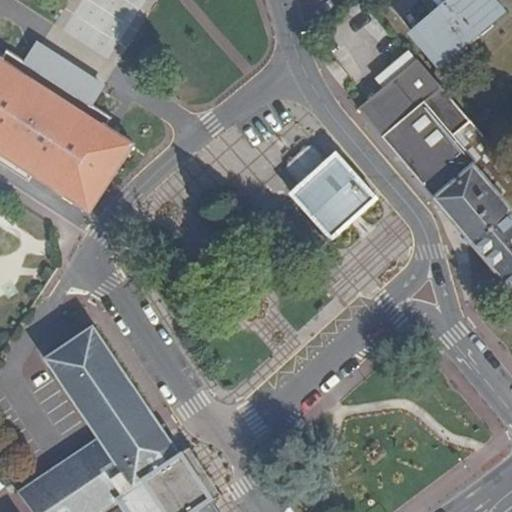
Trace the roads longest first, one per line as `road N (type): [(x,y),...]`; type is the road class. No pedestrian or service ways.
road 1 (residential): [(302,72),(200,136),(139,193),(92,256)]
road 2 (unclassified): [(92,256),(221,450)]
road 3 (residential): [(429,252),(423,227),(302,72)]
road 4 (residential): [(389,309),(221,450)]
